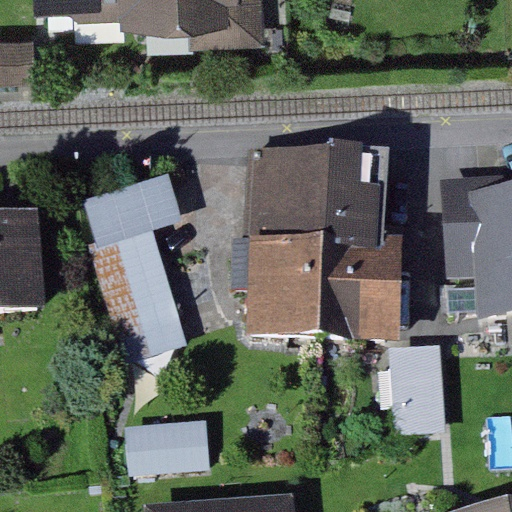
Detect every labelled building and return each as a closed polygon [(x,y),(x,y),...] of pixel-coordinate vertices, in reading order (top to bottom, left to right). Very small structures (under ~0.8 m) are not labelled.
[(127,0),(128,10),(191,7),(193,37),(253,34),(251,0),(127,0)] [(401,157),(251,164),(258,336),(330,333),(331,367),(411,363),(401,157)] [(485,174),(453,177),(465,282),(489,279),(494,332),(511,329),(511,199),(488,202),(485,174)] [(172,186),(89,200),(116,365),(184,354),(164,235),(180,233),(172,186)] [(28,226),(0,227),(0,314),(34,312),(28,226)] [(128,429),(131,478),(213,472),(209,423),(128,429)]
